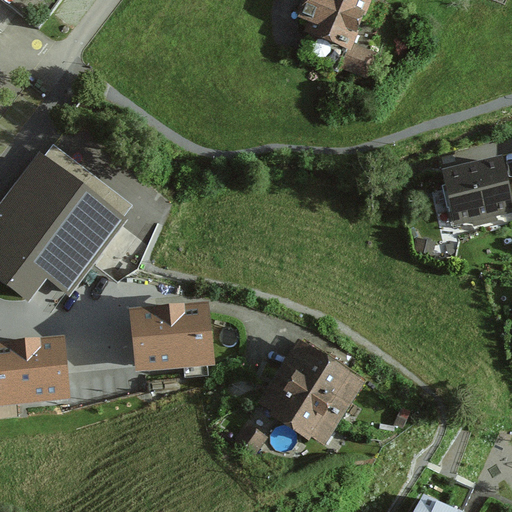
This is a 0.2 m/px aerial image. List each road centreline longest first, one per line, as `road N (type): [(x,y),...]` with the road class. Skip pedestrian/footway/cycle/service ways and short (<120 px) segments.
road 1 (residential): [(0,321),(25,327),(185,299),(215,299),(283,320)]
road 2 (residential): [(66,57),(64,90),(0,168)]
